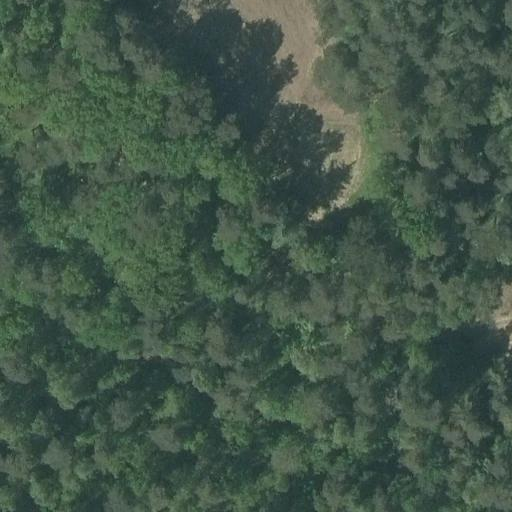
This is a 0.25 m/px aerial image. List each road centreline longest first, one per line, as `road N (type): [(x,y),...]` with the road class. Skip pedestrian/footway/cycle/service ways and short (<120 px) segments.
road 1 (track): [(208,0),(325,174),(384,296),(390,336),(449,335),(511,320)]
road 2 (track): [(0,276),(95,331),(402,469)]
